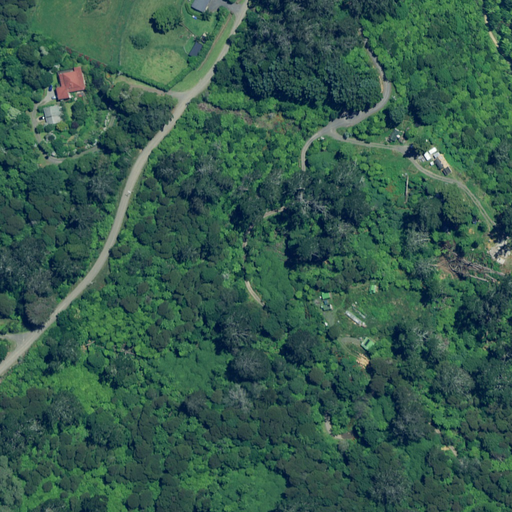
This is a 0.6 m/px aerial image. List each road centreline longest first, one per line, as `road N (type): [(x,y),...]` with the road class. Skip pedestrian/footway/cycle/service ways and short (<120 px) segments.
road 1 (track): [(511,474),(466,466),(399,378),(371,386),(345,435),(331,436),(320,388),(248,285),(240,256),(252,223),(296,193),(306,147),(321,130),(349,120)]
road 2 (unclassified): [(254,0),(240,37),(123,178),(94,267),(0,362)]
road 3 (residential): [(353,0),(388,88),(375,108),(349,120)]
